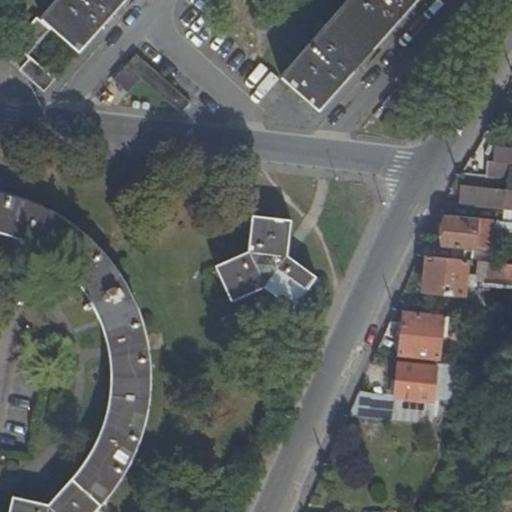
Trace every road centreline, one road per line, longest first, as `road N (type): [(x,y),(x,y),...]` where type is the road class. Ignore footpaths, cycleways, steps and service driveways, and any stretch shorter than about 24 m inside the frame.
road 1 (tertiary): [(272,511),(383,258),(439,164)]
road 2 (residential): [(324,151),(452,0)]
road 3 (residential): [(55,123),(244,142)]
road 4 (residential): [(149,19),(245,110),(244,142)]
road 5 (tertiary): [(439,164),(511,28)]
road 6 (residential): [(55,123),(149,19)]
